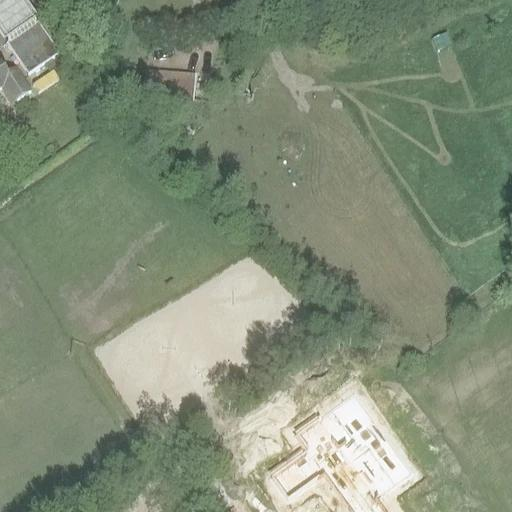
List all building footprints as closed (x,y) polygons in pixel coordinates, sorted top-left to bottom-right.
[(25,0),(0,0),(0,32),(4,39),(37,16),(25,0)] [(27,76),(56,54),(35,25),(6,46),(27,76)] [(14,71),(6,77),(0,68),(0,92),(7,88),(16,102),(29,92),(14,71)] [(46,92),(64,78),(60,73),(42,86),(46,92)] [(145,73),(143,100),(194,104),(196,77),(145,73)] [(248,511),(275,511),(323,479),(346,511),(383,511),(321,422),(296,439),(306,454),(240,500),(248,511)]
